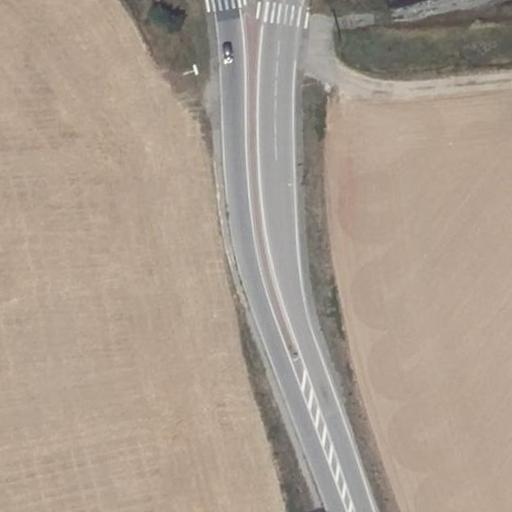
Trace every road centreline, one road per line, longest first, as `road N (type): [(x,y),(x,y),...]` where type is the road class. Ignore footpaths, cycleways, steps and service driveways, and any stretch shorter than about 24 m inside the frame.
road 1 (secondary): [(227,0),(246,233),(291,388),(345,511)]
road 2 (secondary): [(349,511),(278,227),(285,0)]
road 3 (track): [(283,15),(316,21),(337,75),(392,83),(511,72)]
